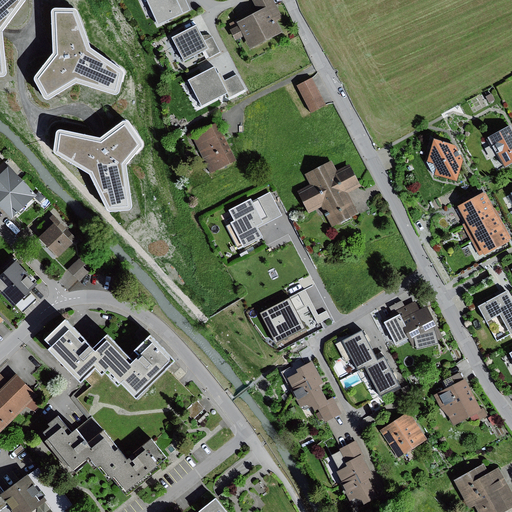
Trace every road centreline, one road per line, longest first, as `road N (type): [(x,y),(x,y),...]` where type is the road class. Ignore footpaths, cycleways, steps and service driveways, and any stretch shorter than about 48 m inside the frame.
road 1 (residential): [(511,418),(288,0)]
road 2 (residential): [(0,352),(65,298),(98,296),(138,310),(161,326),(235,415),(301,511)]
